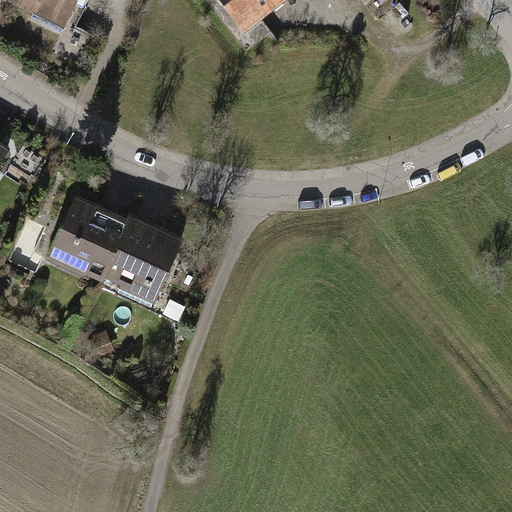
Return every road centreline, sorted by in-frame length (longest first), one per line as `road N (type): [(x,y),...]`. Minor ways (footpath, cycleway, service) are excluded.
road 1 (residential): [(0,86),(166,175),(253,199),(357,188),(511,123)]
road 2 (track): [(253,199),(180,392),(153,511)]
